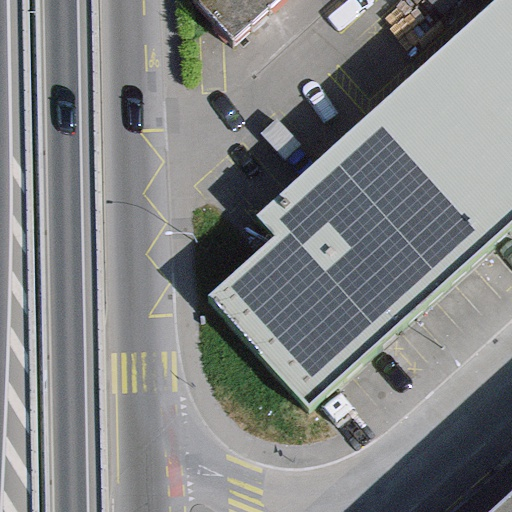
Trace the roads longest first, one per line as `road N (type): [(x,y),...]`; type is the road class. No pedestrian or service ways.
road 1 (motorway): [(77,511),(65,0)]
road 2 (primary): [(141,418),(135,0)]
road 3 (unclassified): [(368,501),(311,507),(251,493),(141,418)]
road 4 (unclassified): [(368,501),(511,373)]
